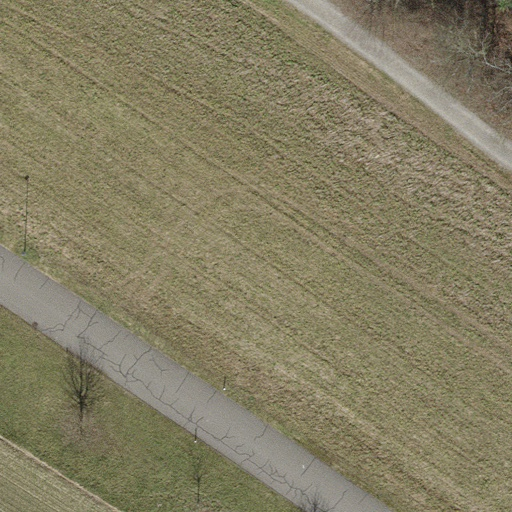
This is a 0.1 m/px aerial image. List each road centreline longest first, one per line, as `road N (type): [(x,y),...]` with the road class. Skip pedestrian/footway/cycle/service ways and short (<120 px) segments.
road 1 (residential): [(0,271),(351,511)]
road 2 (track): [(300,0),(511,155)]
